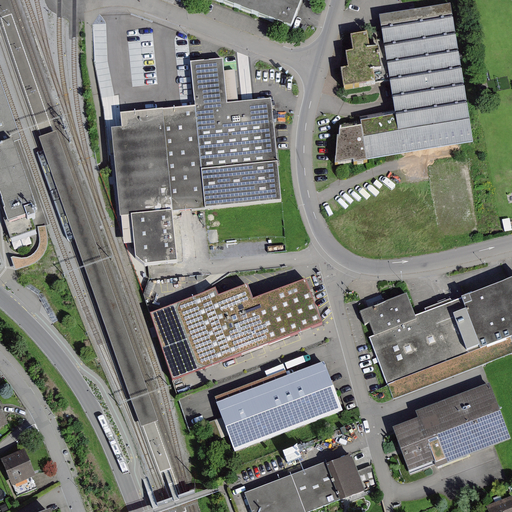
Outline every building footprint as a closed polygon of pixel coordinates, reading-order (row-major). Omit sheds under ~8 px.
[(217,0),(291,28),(301,0),(217,0)] [(478,149),(453,9),(383,19),(399,120),(362,124),(364,133),(343,135),(338,171),(357,165),(358,170),(478,149)] [(341,71),(345,94),(380,88),(378,74),(385,73),(381,51),(370,53),(367,36),(354,38),(356,53),(348,54),(350,69),(341,71)] [(188,206),(283,198),(274,100),(228,104),(225,62),(198,64),(202,105),(178,107),(124,112),(125,125),(114,126),(125,248),(135,247),(137,262),(177,258),(173,207),(188,206)] [(0,147),(21,140),(0,79),(0,147)] [(158,421),(57,132),(39,138),(141,427),(158,421)] [(38,217),(14,146),(0,150),(0,205),(8,228),(38,217)] [(46,226),(38,227),(39,242),(38,248),(36,252),(32,256),(27,258),(21,259),(14,257),(11,258),(15,271),(27,267),(34,264),(40,260),(43,256),(46,250),(48,245),(48,239),(46,226)] [(26,287),(38,295),(41,291),(29,282),(26,287)] [(324,326),(306,283),(252,301),(247,289),(218,298),(215,291),(179,304),(177,312),(197,366),(208,370),(324,326)] [(511,343),(511,284),(414,324),(404,299),(355,318),(360,331),(368,328),(374,342),(368,344),(387,392),(511,343)] [(58,321),(43,293),(38,296),(54,323),(58,321)] [(234,453),(342,413),(324,364),(288,377),(285,371),(213,398),(234,453)] [(509,448),(486,387),(412,415),(415,425),(391,435),(407,477),(432,468),(435,476),(509,448)] [(288,461),(300,458),(297,449),(286,452),(288,461)] [(22,453),(0,462),(0,472),(8,492),(10,491),(14,500),(30,493),(26,485),(34,481),(22,453)] [(348,460),(242,501),(246,511),(323,511),(362,497),(348,460)] [(0,511),(10,511),(1,490),(0,490),(0,511)] [(511,511),(511,504),(510,500),(482,511),(511,511)]
